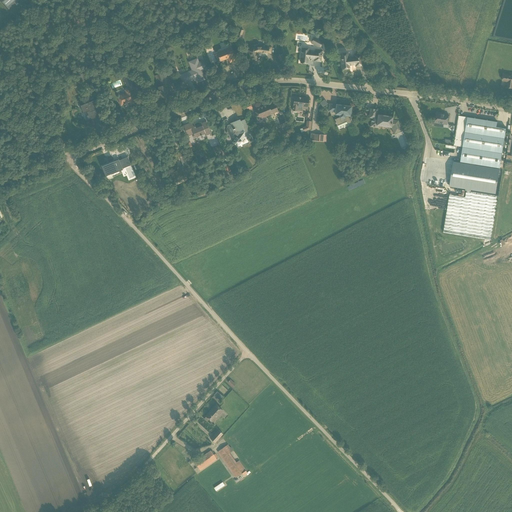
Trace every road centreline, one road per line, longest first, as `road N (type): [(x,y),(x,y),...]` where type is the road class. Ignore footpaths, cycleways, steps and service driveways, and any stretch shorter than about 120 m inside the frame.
road 1 (unclassified): [(511,109),(276,75),(72,157)]
road 2 (unclassified): [(72,157),(244,349)]
road 3 (unclassified): [(244,349),(128,471),(59,511)]
road 4 (unclassified): [(244,349),(399,511)]
